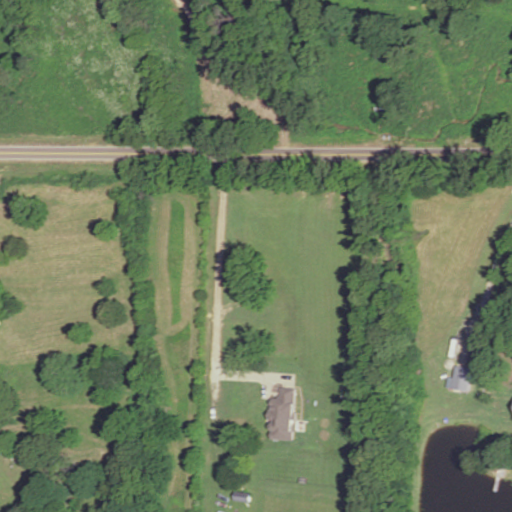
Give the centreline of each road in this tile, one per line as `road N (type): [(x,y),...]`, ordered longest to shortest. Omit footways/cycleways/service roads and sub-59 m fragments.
road 1 (residential): [(0,152),(511,154)]
road 2 (track): [(219,154),(205,511)]
